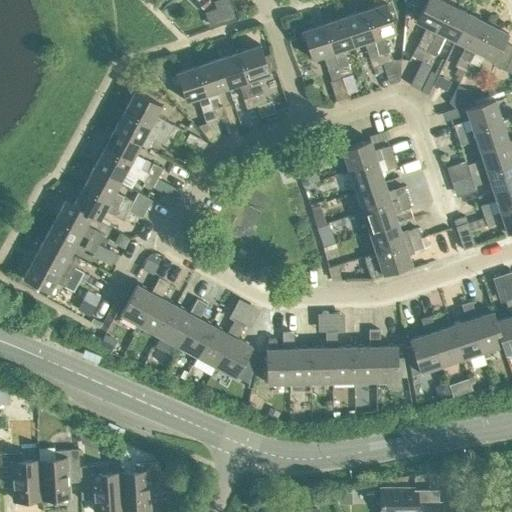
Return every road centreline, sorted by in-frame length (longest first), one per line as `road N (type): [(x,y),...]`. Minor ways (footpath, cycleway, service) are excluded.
road 1 (residential): [(176,240),(185,254),(278,298),(373,296),(511,252)]
road 2 (tertiary): [(511,423),(307,459),(241,445)]
road 3 (tertiary): [(241,445),(0,341)]
road 4 (residential): [(299,117),(385,96),(406,99),(444,206)]
road 5 (residential): [(299,117),(290,129),(216,155),(176,240)]
road 6 (residential): [(263,0),(299,117)]
